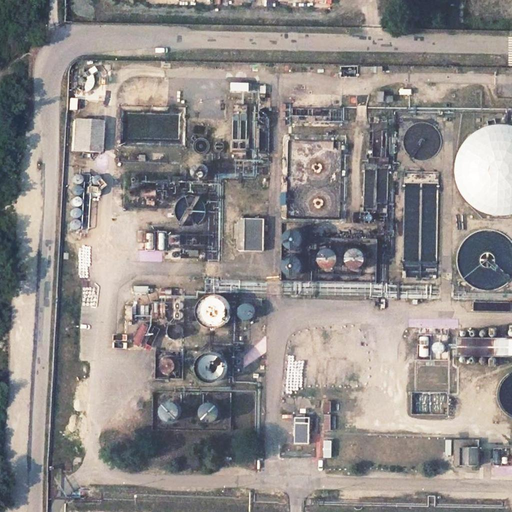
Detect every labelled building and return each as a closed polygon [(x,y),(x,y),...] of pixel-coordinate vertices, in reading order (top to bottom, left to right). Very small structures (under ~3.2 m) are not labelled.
[(384,92),(378,92),(378,101),(392,102),(392,96),(384,96),(384,92)] [(186,109),(121,106),(120,145),(184,148),(186,109)] [(101,122),(72,121),(70,152),(99,153),(101,122)] [(467,145),(464,151),(461,158),(460,165),(460,172),(460,179),(462,186),(465,192),(469,198),(474,203),(480,207),(486,211),(493,213),(500,215),(507,215),(511,214),(511,125),(510,125),(503,124),(496,125),(489,127),(483,130),(477,134),(472,139),(467,145)] [(427,126),(424,125),(421,125),(418,126),(413,127),(409,130),(405,135),(403,140),(403,143),(403,148),(404,151),(407,155),(410,159),(413,161),(418,162),(421,163),(427,162),(433,159),(437,154),(439,152),(440,145),(440,142),(439,139),(438,136),(437,134),(435,131),(433,129),(430,127),(427,126)] [(341,141),(288,141),(286,217),(338,218),(341,141)] [(437,173),(404,173),(402,277),(436,278),(437,173)] [(248,194),(247,199),(247,200),(248,203),(251,206),(255,208),(258,208),(262,207),(264,205),(265,204),(267,200),(267,197),(267,195),(266,192),(263,190),(260,188),(259,188),(255,188),(251,189),(249,192),(248,194)] [(177,221),(179,222),(181,224),(183,225),(187,226),(192,226),(197,225),(201,221),(203,219),(205,214),(205,209),(204,204),(202,202),(199,198),(194,196),(191,195),(187,195),(182,197),(180,198),(177,202),(175,205),(174,210),(174,212),(175,217),(177,221)] [(264,219),(240,218),(238,250),(263,251),(264,219)] [(311,224),(283,224),(281,279),(375,282),(377,240),(311,238),(311,224)] [(483,291),(488,291),(493,291),(497,290),(501,288),(505,285),(509,282),(511,279),(511,278),(511,243),(511,241),(507,238),(504,235),(500,233),(496,231),(491,230),(487,230),(482,230),(477,232),(472,234),(468,236),(464,240),(461,244),(458,249),(457,253),(456,259),(456,264),(457,269),(459,274),(461,278),(465,282),(468,285),(473,288),(478,290),(483,291)] [(196,313),(197,315),(197,318),(199,320),(202,324),(206,326),(210,328),(213,328),(219,327),(224,324),(226,322),(229,317),(230,312),(229,306),(226,301),(222,297),(217,295),(215,294),(209,295),(207,295),(203,298),(199,301),(197,306),(196,308),(196,313)] [(184,353),(156,352),(155,378),(182,379),(184,353)] [(200,375),(203,379),(205,380),(210,382),(213,382),(217,381),(221,379),(223,377),(225,374),(227,370),(227,365),(226,363),(226,361),(223,357),(220,354),(216,353),(214,352),(210,352),(207,353),(203,355),(199,359),(198,364),(197,369),(199,373),(200,375)] [(511,371),(509,373),(506,376),(503,379),(501,382),(499,385),(498,389),(497,393),(498,397),(498,401),(500,405),(502,408),(504,411),(507,413),(511,416),(511,371)] [(231,394),(155,392),(153,429),(230,430),(231,394)] [(308,444),(309,417),(295,416),(295,443),(308,444)] [(478,441),(455,440),(455,464),(478,465),(478,441)]
